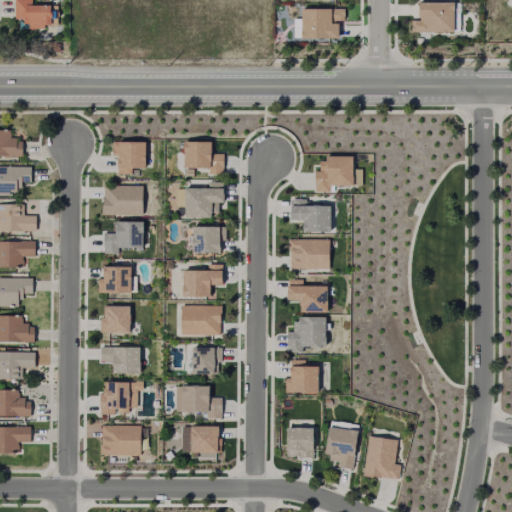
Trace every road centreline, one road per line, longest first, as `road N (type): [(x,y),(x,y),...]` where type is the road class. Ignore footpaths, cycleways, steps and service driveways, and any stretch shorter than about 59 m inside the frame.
road 1 (tertiary): [(0,83),(511,84)]
road 2 (residential): [(463,511),(483,385),(482,84)]
road 3 (residential): [(67,511),(69,145)]
road 4 (residential): [(252,511),(256,200),(271,158)]
road 5 (residential): [(0,487),(278,488),(347,511)]
